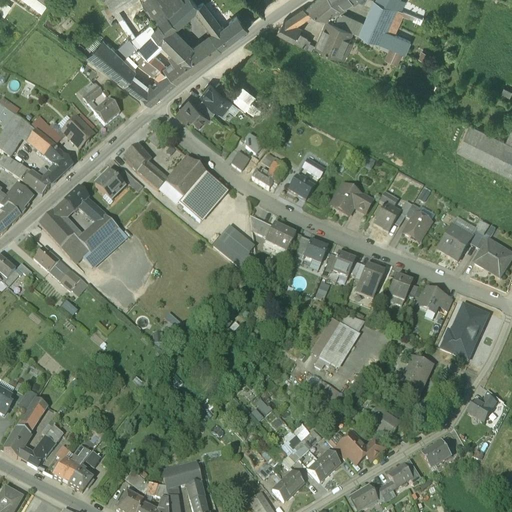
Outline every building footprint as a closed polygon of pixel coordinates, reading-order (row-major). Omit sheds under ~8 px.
[(0,0),(0,14),(4,16),(10,4),(0,0)] [(103,0),(108,9),(112,14),(118,10),(133,0),(103,0)] [(143,0),(141,2),(143,6),(159,25),(169,37),(176,31),(193,16),(192,15),(197,12),(185,0),(143,0)] [(185,0),(197,12),(206,6),(214,0),(185,0)] [(317,0),(306,10),(313,13),(328,20),(329,20),(336,12),(336,11),(333,7),(335,5),(336,5),(331,0),(317,0)] [(376,0),(376,1),(378,2),(388,6),(394,8),(402,12),(407,2),(403,0),(376,0)] [(378,2),(371,18),(381,22),(382,19),(388,6),(378,2)] [(192,15),(193,16),(209,35),(222,26),(206,6),(197,12),(192,15)] [(388,6),(382,19),(388,22),(394,8),(388,6)] [(285,20),(285,21),(294,26),(300,22),(313,13),(306,10),(303,8),(285,20)] [(402,12),(394,8),(388,22),(382,19),(381,22),(371,18),(365,22),(387,33),(390,25),(398,28),(403,16),(404,12),(402,12)] [(129,43),(135,37),(118,10),(112,14),(127,40),(129,43)] [(341,14),(336,12),(329,20),(352,31),(360,34),(363,26),(341,16),(341,14)] [(209,40),(219,51),(238,37),(247,29),(241,22),(237,16),(222,26),(209,35),(211,37),(209,40)] [(247,16),(241,22),(247,29),(253,24),(247,16)] [(294,26),(285,21),(285,20),(284,20),(277,32),(294,41),(298,34),(301,30),(294,26)] [(329,20),(328,20),(325,26),(350,37),(352,31),(329,20)] [(387,33),(365,22),(363,26),(360,34),(376,42),(382,45),(390,48),(405,56),(408,50),(411,43),(387,33)] [(135,54),(145,61),(148,58),(171,38),(169,37),(159,25),(154,30),(151,25),(135,37),(129,43),(131,46),(135,54)] [(350,37),(325,26),(316,47),(341,58),(344,49),(347,51),(350,43),(348,42),(350,37)] [(169,37),(171,38),(185,53),(192,47),(176,31),(169,37)] [(307,39),(298,34),(294,41),(293,42),(306,48),(308,44),(305,42),(307,39)] [(192,47),(185,53),(188,57),(180,62),(190,72),(207,60),(219,51),(209,40),(211,37),(209,35),(192,47)] [(102,42),(86,60),(97,67),(112,51),(102,42)] [(308,44),(306,48),(313,52),(316,47),(308,44)] [(390,48),(382,45),(380,49),(388,53),(390,48)] [(128,48),(123,53),(136,65),(156,80),(157,78),(163,74),(145,61),(135,54),(131,46),(128,48)] [(261,58),(271,63),(276,54),(266,49),(261,58)] [(112,51),(97,67),(113,79),(120,72),(129,78),(134,72),(131,70),(119,58),(112,51)] [(119,58),(131,70),(136,65),(123,53),(119,58)] [(168,71),(148,58),(145,61),(163,74),(168,71)] [(175,83),(190,72),(180,62),(168,71),(163,74),(175,83)] [(129,78),(120,72),(113,79),(132,92),(138,85),(129,78)] [(382,72),(377,82),(390,88),(395,78),(382,72)] [(175,83),(163,74),(157,78),(156,80),(153,83),(162,93),(165,90),(175,83)] [(222,81),(219,84),(229,91),(231,88),(222,81)] [(153,83),(144,91),(143,88),(138,85),(132,92),(150,105),(162,93),(153,83)] [(93,84),(83,93),(87,98),(88,97),(88,98),(98,89),(93,84)] [(219,84),(215,89),(224,97),(229,91),(219,84)] [(215,89),(209,85),(208,86),(210,87),(207,91),(205,90),(200,96),(203,98),(217,109),(215,112),(222,117),(228,110),(226,108),(230,102),(228,100),(224,97),(215,89)] [(240,85),(228,100),(230,102),(244,112),(255,97),(240,85)] [(98,89),(88,98),(92,103),(102,94),(98,89)] [(78,96),(83,101),(87,98),(83,93),(78,96)] [(88,98),(88,97),(87,98),(83,101),(87,107),(88,106),(90,104),(92,103),(88,98)] [(217,109),(203,98),(199,103),(212,115),(215,112),(217,109)] [(94,114),(93,114),(104,128),(119,115),(108,102),(94,114)] [(195,108),(189,102),(178,114),(198,132),(198,131),(195,129),(206,118),(209,121),(210,120),(195,108)] [(212,115),(199,103),(195,108),(210,120),(213,116),(212,115)] [(97,112),(90,104),(88,106),(94,114),(97,112)] [(274,111),(269,116),(277,123),(282,117),(274,111)] [(14,117),(10,114),(3,123),(4,124),(7,126),(14,117)] [(250,152),(256,158),(262,151),(282,127),(277,123),(269,116),(268,116),(243,146),(250,152)] [(35,133),(14,117),(7,126),(24,140),(27,143),(35,133)] [(93,137),(77,120),(63,134),(62,134),(66,138),(78,151),(84,146),(86,146),(89,143),(89,140),(93,137)] [(9,160),(24,140),(7,126),(4,124),(1,128),(5,130),(0,137),(0,153),(4,156),(9,160)] [(62,134),(63,134),(54,124),(48,129),(61,142),(66,138),(62,134)] [(506,142),(469,125),(457,152),(493,169),(506,142)] [(49,143),(35,133),(27,143),(44,158),(54,149),(49,143)] [(156,133),(147,141),(158,150),(166,141),(156,133)] [(233,137),(226,148),(231,152),(238,141),(233,138),(233,137)] [(511,144),(506,142),(493,169),(511,177),(511,144)] [(72,168),(54,149),(44,158),(47,160),(53,166),(52,167),(54,169),(62,177),(72,168)] [(150,164),(137,149),(124,160),(137,175),(146,168),(150,164)] [(262,151),(256,158),(250,152),(247,156),(252,158),(259,163),(265,153),(262,151)] [(245,159),(238,154),(236,156),(237,157),(231,165),(242,173),(249,162),(245,159)] [(9,160),(4,156),(0,161),(0,167),(2,168),(9,160)] [(277,161),(269,157),(262,165),(271,171),(274,166),(277,161)] [(9,160),(2,168),(13,176),(20,167),(9,160)] [(371,166),(360,160),(357,165),(368,171),(371,166)] [(288,168),(277,161),(274,166),(285,173),(288,168)] [(324,173),(307,163),(303,170),(320,181),(324,173)] [(192,164),(170,190),(183,201),(204,175),(192,164)] [(285,173),(274,166),(271,171),(268,177),(266,180),(275,185),(277,186),(285,173)] [(30,174),(20,167),(13,176),(19,181),(23,184),(30,174)] [(165,185),(146,168),(137,175),(158,194),(165,185)] [(54,169),(41,182),(51,188),(62,177),(54,169)] [(132,181),(124,172),(119,177),(128,187),(138,196),(143,190),(132,181)] [(268,177),(262,173),(260,176),(256,173),(251,180),(254,182),(271,192),(275,185),(266,180),(268,177)] [(41,182),(30,174),(23,184),(42,198),(51,188),(41,182)] [(119,177),(115,181),(108,174),(101,181),(102,182),(96,187),(95,187),(109,201),(121,189),(124,192),(128,187),(119,177)] [(227,194),(204,175),(183,201),(178,206),(200,225),(227,194)] [(314,190),(297,179),(288,193),(305,203),(314,190)] [(32,199),(17,187),(5,200),(0,196),(0,209),(2,211),(3,211),(7,207),(12,211),(20,219),(25,213),(23,211),(32,199)] [(358,200),(342,191),(345,188),(344,187),(331,208),(332,209),(332,208),(348,217),(347,218),(348,219),(353,210),(361,198),(360,197),(358,200)] [(422,189),(417,201),(426,204),(430,192),(422,189)] [(89,201),(78,190),(64,203),(71,211),(74,214),(79,210),(86,203),(89,201)] [(399,215),(389,209),(394,201),(385,195),(379,204),(384,207),(373,226),(389,235),(394,226),(400,216),(399,215)] [(372,204),(361,198),(353,210),(365,217),(372,204)] [(78,243),(59,222),(71,211),(64,203),(57,209),(56,209),(39,226),(65,255),(72,249),(77,255),(83,261),(89,256),(78,244),(78,243)] [(104,219),(86,203),(79,210),(96,227),(104,219)] [(412,208),(406,205),(399,215),(400,216),(394,226),(399,229),(405,219),(412,208)] [(12,211),(7,207),(3,211),(2,211),(0,213),(4,217),(0,220),(0,228),(5,233),(20,219),(12,211)] [(420,212),(412,207),(412,208),(405,219),(411,222),(415,216),(416,217),(420,212)] [(416,217),(415,216),(411,222),(403,236),(410,241),(411,240),(418,244),(418,245),(418,246),(431,226),(416,217)] [(268,241),(273,229),(250,218),(252,233),(268,241)] [(78,243),(78,244),(89,256),(117,231),(104,219),(96,227),(78,243)] [(476,233),(484,239),(490,229),(480,224),(475,233),(476,233)] [(273,229),(268,241),(264,248),(286,258),(296,236),(275,226),(273,229)] [(461,233),(452,227),(437,251),(458,264),(469,246),(471,243),(470,243),(459,236),(461,233)] [(229,229),(213,249),(242,274),(243,273),(247,269),(251,263),(247,259),(255,249),(229,229)] [(89,256),(83,261),(93,272),(128,241),(117,231),(89,256)] [(484,239),(476,233),(470,243),(471,243),(469,246),(477,251),(483,240),(484,239)] [(488,244),(483,240),(477,251),(482,254),(488,244)] [(309,247),(300,243),(296,255),(304,258),(309,247)] [(327,250),(310,243),(309,247),(304,258),(303,259),(320,266),(327,250)] [(511,262),(511,258),(488,244),(482,254),(474,266),(500,282),(511,262)] [(70,261),(77,255),(72,249),(65,255),(70,261)] [(44,250),(33,262),(49,276),(55,268),(59,264),(60,264),(44,250)] [(355,262),(338,255),(336,258),(332,270),(326,268),(322,279),(336,285),(339,277),(347,280),(349,275),(354,264),(355,262)] [(331,256),(326,268),(332,270),(336,258),(331,256)] [(15,274),(0,261),(0,277),(6,283),(15,274)] [(71,275),(59,264),(55,268),(67,279),(71,275)] [(360,266),(354,264),(349,275),(355,277),(360,266)] [(366,268),(360,266),(355,277),(354,280),(360,282),(366,268)] [(31,276),(21,267),(17,271),(27,280),(31,276)] [(384,274),(367,267),(366,268),(360,282),(356,293),(373,300),(384,274)] [(243,273),(242,274),(248,279),(253,274),(247,269),(243,273)] [(20,278),(15,274),(6,283),(11,287),(20,278)] [(81,283),(71,275),(67,279),(60,287),(70,295),(74,290),(81,283)] [(389,278),(385,288),(390,291),(394,280),(389,278)] [(411,285),(395,279),(394,280),(390,291),(388,295),(405,301),(406,298),(411,287),(411,285)] [(11,287),(6,283),(2,287),(6,291),(7,292),(11,287)] [(88,289),(81,283),(74,290),(81,297),(88,289)] [(315,298),(323,301),(328,286),(320,283),(315,298)] [(418,290),(411,287),(406,298),(413,301),(418,290)] [(435,294),(431,292),(430,293),(426,291),(423,297),(422,297),(416,308),(428,313),(429,310),(437,314),(440,306),(442,307),(446,300),(435,295),(435,294)] [(405,301),(388,295),(385,303),(401,309),(405,301)] [(453,302),(446,299),(446,300),(442,307),(441,310),(448,313),(453,302)] [(58,309),(70,319),(75,312),(62,303),(58,309)] [(486,316),(463,306),(457,320),(480,330),(486,316)] [(346,317),(340,327),(358,338),(365,326),(346,317)] [(472,348),(480,330),(457,320),(451,333),(448,332),(441,349),(468,361),(474,349),(472,348)] [(337,372),(358,338),(340,327),(332,322),(311,355),(320,361),(326,365),(337,372)] [(230,335),(238,327),(234,324),(227,332),(230,335)] [(394,376),(390,387),(420,400),(434,369),(410,358),(406,367),(408,368),(403,380),(394,376)] [(321,374),(326,365),(320,361),(315,370),(321,374)] [(175,376),(168,381),(176,392),(183,386),(175,376)] [(312,398),(322,385),(313,378),(303,392),(312,398)] [(340,397),(322,385),(312,398),(331,411),(340,397)] [(485,399),(486,400),(495,405),(496,406),(498,401),(488,393),(485,399)] [(0,414),(4,417),(9,408),(6,406),(10,400),(0,394),(0,414)] [(486,400),(481,408),(482,408),(490,413),(495,405),(486,400)] [(35,401),(16,430),(30,438),(48,409),(35,401)] [(481,408),(476,404),(469,415),(484,424),(490,413),(482,408),(481,408)] [(399,426),(376,411),(365,427),(388,443),(399,426)] [(41,435),(46,439),(53,430),(57,433),(61,428),(52,421),(41,435)] [(301,429),(294,436),(304,447),(313,439),(309,436),(305,432),(304,432),(301,429)] [(17,459),(25,449),(32,439),(30,438),(16,430),(3,451),(17,460),(17,459)] [(46,439),(45,440),(55,447),(63,438),(57,433),(53,430),(46,439)] [(318,444),(322,441),(313,432),(309,436),(313,439),(318,444)] [(328,444),(334,450),(338,446),(344,440),(339,434),(328,444)] [(286,449),(292,455),(293,453),(295,455),(304,447),(294,436),(287,443),(289,446),(286,449)] [(95,438),(90,445),(94,448),(99,440),(95,438)] [(353,438),(341,449),(349,458),(355,464),(366,454),(368,455),(368,457),(366,459),(370,463),(381,454),(376,448),(374,449),(370,444),(366,449),(364,447),(363,449),(353,438)] [(34,453),(45,460),(55,447),(45,440),(44,439),(34,453)] [(309,453),(318,444),(313,439),(304,447),(309,453)] [(378,443),(374,441),(370,444),(374,449),(376,448),(381,454),(385,450),(378,443)] [(449,441),(443,444),(449,455),(455,451),(449,441)] [(443,444),(422,457),(432,472),(452,460),(449,455),(443,444)] [(341,449),(338,446),(334,450),(345,461),(349,458),(341,449)] [(301,461),(309,453),(304,447),(295,455),(301,461)] [(56,457),(63,463),(64,463),(71,455),(63,448),(56,457)] [(17,459),(27,464),(29,461),(33,454),(25,449),(17,459)] [(80,450),(69,464),(75,467),(74,468),(80,471),(82,470),(85,465),(92,458),(80,450)] [(45,460),(34,453),(33,454),(29,461),(27,464),(37,470),(45,460)] [(294,467),(301,461),(295,455),(293,453),(292,455),(287,459),(294,467)] [(328,453),(318,462),(329,475),(339,465),(328,453)] [(282,464),(284,462),(277,456),(275,457),(277,459),(282,464)] [(92,458),(85,465),(94,471),(100,463),(93,457),(92,458)] [(266,465),(268,468),(277,459),(275,457),(266,465)] [(282,464),(277,459),(268,468),(273,473),(282,465),(282,464)] [(289,472),(294,467),(287,459),(284,462),(282,464),(282,465),(289,472)] [(68,486),(80,471),(74,468),(75,467),(69,464),(66,462),(56,473),(52,478),(68,486)] [(318,462),(308,472),(319,484),(329,475),(318,462)] [(421,481),(410,462),(404,466),(413,480),(410,481),(413,486),(421,481)] [(164,491),(165,493),(179,490),(197,486),(208,484),(211,484),(207,465),(197,468),(161,476),(164,491)] [(404,466),(387,476),(392,484),(396,490),(410,481),(413,480),(404,466)] [(265,481),(273,473),(268,468),(259,475),(265,481)] [(93,482),(85,475),(86,473),(82,470),(80,471),(68,486),(83,495),(93,482)] [(148,488),(130,470),(122,480),(145,497),(145,496),(148,488)] [(292,473),(282,483),(294,495),(304,485),(292,473)] [(282,483),(272,492),(283,505),(294,495),(282,483)] [(208,484),(197,486),(196,502),(210,498),(208,484)] [(392,484),(378,492),(384,502),(385,503),(391,500),(388,495),(392,492),(396,490),(392,484)] [(165,493),(164,491),(148,488),(145,496),(152,500),(153,499),(161,501),(167,503),(167,501),(165,493)] [(369,488),(351,499),(358,511),(360,511),(377,502),(372,494),(369,488)] [(5,489),(0,496),(0,511),(14,511),(22,499),(5,489)] [(165,493),(167,501),(174,500),(177,500),(181,499),(179,490),(165,493)] [(378,492),(378,491),(372,494),(377,502),(379,505),(384,502),(378,492)] [(396,499),(392,492),(388,495),(391,500),(392,501),(396,499)] [(142,503),(123,493),(116,504),(119,506),(116,511),(138,511),(141,508),(142,503)] [(263,500),(260,496),(261,496),(261,495),(248,503),(248,504),(249,504),(251,508),(251,509),(252,509),(254,511),(270,511),(270,510),(267,506),(267,505),(266,505),(264,501),(264,500),(263,500)] [(145,496),(145,497),(142,503),(141,508),(148,511),(152,500),(145,496)] [(211,511),(210,498),(196,502),(196,511),(211,511)] [(152,500),(148,511),(149,511),(157,511),(161,501),(153,499),(152,500)] [(175,511),(174,504),(174,500),(167,501),(167,503),(167,511),(175,511)] [(167,511),(167,503),(161,501),(157,511),(167,511)]
